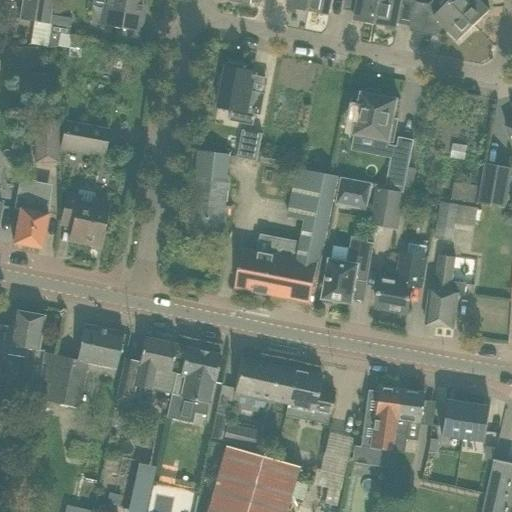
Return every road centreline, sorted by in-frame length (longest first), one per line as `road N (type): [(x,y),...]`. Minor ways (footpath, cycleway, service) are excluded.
road 1 (residential): [(187,12),(495,74),(511,4)]
road 2 (tertiary): [(511,371),(139,299)]
road 3 (residential): [(139,299),(187,12)]
road 4 (tertiary): [(139,299),(0,271)]
